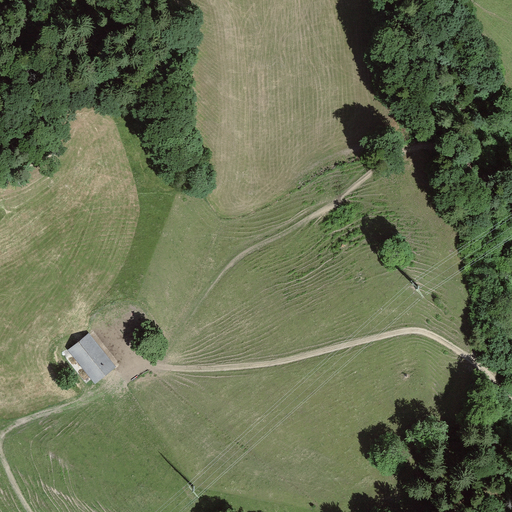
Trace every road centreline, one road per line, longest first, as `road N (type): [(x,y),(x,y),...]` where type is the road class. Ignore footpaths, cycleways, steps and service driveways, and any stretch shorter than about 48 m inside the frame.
road 1 (track): [(511,397),(479,363),(419,330),(288,360),(156,367)]
road 2 (track): [(0,437),(156,367)]
